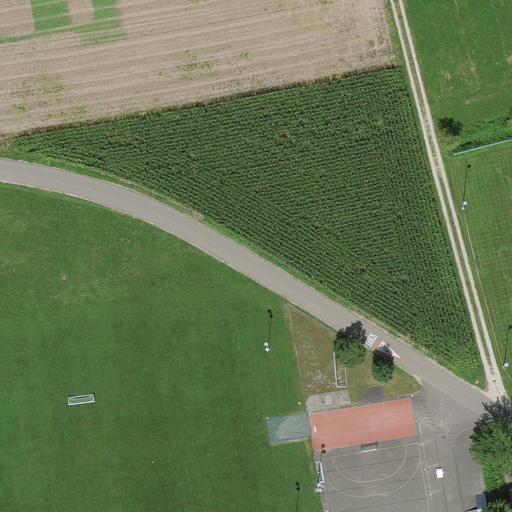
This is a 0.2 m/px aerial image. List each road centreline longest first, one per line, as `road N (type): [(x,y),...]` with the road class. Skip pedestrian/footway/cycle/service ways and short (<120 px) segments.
road 1 (residential): [(0,172),(108,196),(329,316),(511,430)]
road 2 (track): [(498,420),(391,0)]
